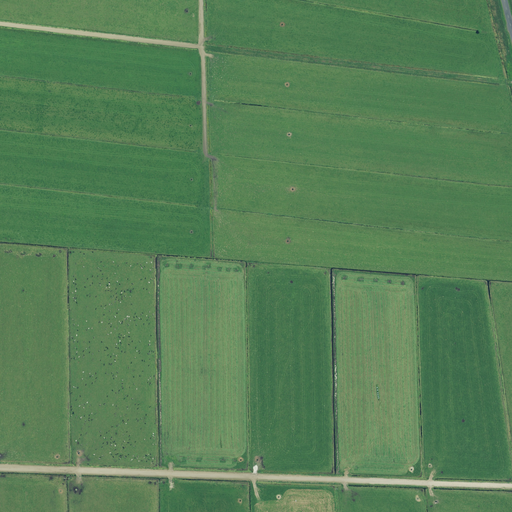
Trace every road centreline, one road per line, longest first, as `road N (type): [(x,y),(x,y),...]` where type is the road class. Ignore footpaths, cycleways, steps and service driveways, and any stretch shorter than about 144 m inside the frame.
road 1 (track): [(0,25),(511,84)]
road 2 (track): [(0,470),(511,488)]
